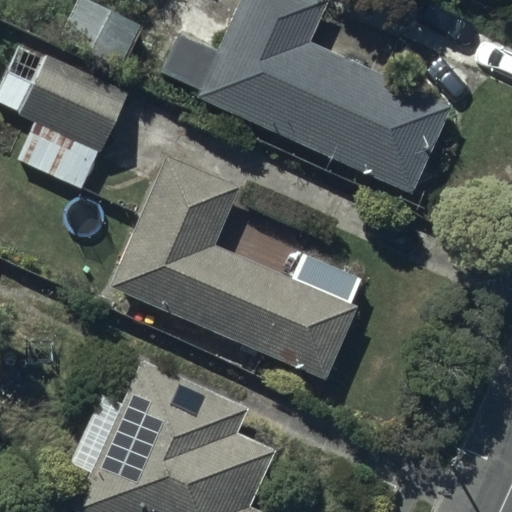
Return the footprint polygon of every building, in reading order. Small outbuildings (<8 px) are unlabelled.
[(141,17),(104,0),(71,0),(58,29),(121,59),(141,17)] [(447,113),(305,49),(324,8),(307,0),(241,0),(215,58),(178,41),(160,80),(199,97),(197,102),(408,198),(447,113)] [(0,111),(36,127),(18,169),(82,197),(125,98),(19,52),(0,95),(0,111)] [(357,298),(214,236),(239,179),(166,147),(108,278),(213,324),(209,333),(226,341),(231,329),(325,371),(357,298)] [(251,511),(250,511),(275,455),(239,439),(250,414),(145,368),(127,410),(102,399),(71,468),(91,476),(75,511),(251,511)]
